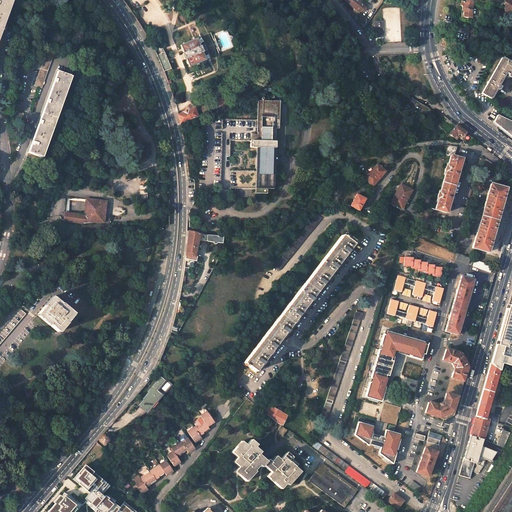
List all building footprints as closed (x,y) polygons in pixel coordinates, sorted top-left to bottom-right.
[(0,0),(0,31),(11,0),(0,0)] [(366,9),(355,0),(343,0),(358,12),(365,12),(365,10),(366,9)] [(466,18),(467,18),(468,18),(469,17),(470,16),(471,15),(471,14),(471,12),(472,6),(467,5),(468,2),(461,1),(460,6),(461,6),(461,11),(464,11),(463,12),(463,14),(463,15),(464,16),(465,17),(466,18)] [(197,39),(180,45),(184,53),(182,54),(185,60),(186,59),(189,67),(206,60),(203,52),(201,46),(200,46),(197,39)] [(56,48),(49,45),(34,86),(41,88),(56,48)] [(162,47),(154,50),(154,51),(158,59),(161,65),(166,77),(173,74),(162,47)] [(497,67),(481,94),(490,99),(496,89),(493,87),(495,85),(498,86),(506,72),(507,73),(506,73),(506,74),(510,76),(510,75),(511,75),(511,63),(502,58),(497,67)] [(305,62),(298,64),(301,70),(307,68),(305,62)] [(35,145),(60,74),(57,72),(28,153),(31,155),(35,145)] [(74,79),(60,74),(31,155),(45,160),(74,79)] [(223,97),(211,103),(213,109),(226,104),(223,97)] [(424,110),(426,106),(413,99),(411,102),(418,106),(417,107),(424,110)] [(255,194),(267,194),(267,189),(273,189),(275,148),(276,142),(275,141),(276,109),(275,109),(275,101),(258,100),(257,120),(257,133),(257,136),(256,136),(252,139),(252,141),(251,140),(250,141),(250,146),(250,147),(251,148),(256,148),(255,171),(255,188),(255,194)] [(199,109),(202,114),(209,111),(207,105),(199,109)] [(194,108),(178,115),(180,124),(197,116),(194,108)] [(511,138),(511,122),(497,115),(493,123),(511,138)] [(444,123),(453,129),(456,126),(448,119),(444,123)] [(462,137),(465,133),(456,126),(453,129),(449,134),(456,139),(457,139),(460,135),(462,137)] [(457,147),(448,146),(446,153),(454,155),(457,147)] [(462,159),(450,156),(447,168),(445,167),(444,171),(446,172),(440,193),(438,193),(437,197),(438,198),(435,210),(446,213),(462,159)] [(377,164),(364,179),(373,186),(386,171),(377,164)] [(506,188),(490,184),(483,208),(484,208),(480,224),(479,224),(472,248),(488,253),(494,228),(498,212),(499,212),(506,188)] [(411,191),(401,185),(392,203),(402,208),(411,191)] [(356,194),(350,206),(359,211),(365,199),(356,194)] [(106,201),(86,199),(84,215),(65,213),(64,221),(80,223),(92,222),(104,223),(106,201)] [(317,214),(274,266),(279,270),(322,218),(317,214)] [(186,255),(185,259),(193,260),(198,240),(200,233),(188,231),(186,255)] [(200,233),(198,240),(207,241),(222,243),(223,237),(207,235),(200,233)] [(341,235),(304,284),(316,292),(353,244),(341,235)] [(353,244),(316,292),(317,293),(354,245),(353,244)] [(471,258),(458,253),(456,260),(468,264),(471,258)] [(412,257),(405,257),(404,265),(411,266),(411,268),(419,268),(418,270),(426,271),(426,273),(433,273),(433,275),(440,276),(441,267),(433,267),(434,265),(426,264),(427,262),(419,262),(419,260),(412,260),(412,257)] [(492,266),(475,260),(472,266),(490,273),(492,266)] [(439,302),(443,289),(436,287),(425,284),(425,283),(423,283),(424,279),(420,278),(418,281),(416,281),(405,278),(398,276),(394,289),(401,291),(404,283),(414,286),(412,294),(421,297),(424,289),(434,292),(432,300),(439,302)] [(473,280),(461,276),(445,331),(457,335),(473,280)] [(304,284),(244,363),(255,372),(316,292),(304,284)] [(410,297),(410,290),(405,288),(402,294),(410,297)] [(511,355),(511,289),(490,363),(499,370),(502,363),(509,366),(511,355)] [(316,292),(255,372),(256,373),(317,293),(316,292)] [(430,303),(430,296),(425,294),(422,300),(430,303)] [(45,306),(38,314),(49,324),(58,332),(65,323),(66,324),(73,315),(69,312),(61,305),(62,305),(53,297),(46,306),(45,306)] [(9,300),(0,310),(0,321),(15,304),(9,300)] [(432,327),(436,313),(429,311),(426,319),(416,316),(418,308),(409,305),(407,313),(396,310),(398,302),(391,300),(387,313),(394,316),(394,315),(405,318),(405,319),(408,319),(406,325),(410,327),(412,321),(414,321),(414,320),(425,324),(432,327)] [(400,302),(399,309),(405,310),(407,304),(400,302)] [(420,308),(419,314),(425,316),(427,310),(420,308)] [(20,309),(0,333),(0,344),(26,314),(20,309)] [(360,321),(363,314),(356,311),(353,319),(354,319),(360,321)] [(327,420),(360,321),(354,319),(320,418),(327,420)] [(383,330),(364,397),(381,402),(393,361),(390,360),(392,351),(422,360),(427,343),(383,330)] [(459,354),(446,349),(442,360),(451,363),(452,364),(451,364),(453,367),(454,367),(454,368),(451,377),(462,381),(466,367),(459,354)] [(498,370),(490,364),(475,416),(485,419),(498,370)] [(143,404),(141,406),(147,412),(171,385),(161,376),(147,392),(148,392),(142,399),(143,400),(141,402),(143,404)] [(456,397),(446,393),(442,403),(442,402),(438,404),(438,405),(437,405),(428,402),(425,413),(438,417),(452,411),(456,397)] [(267,405),(264,412),(277,422),(282,425),(287,416),(280,412),(281,412),(274,408),(273,409),(267,405)] [(214,421),(207,411),(200,415),(203,420),(207,426),(214,421)] [(485,419),(475,416),(470,435),(483,439),(488,420),(485,419)] [(207,426),(203,420),(193,426),(198,434),(207,427),(207,426)] [(379,448),(377,453),(392,464),(401,434),(384,430),(382,437),(371,433),(373,427),(357,422),(353,435),(367,446),(368,444),(374,446),(373,448),(377,449),(378,447),(379,448)] [(198,434),(193,426),(186,431),(194,441),(200,437),(198,434)] [(283,427),(278,434),(282,437),(287,430),(283,427)] [(510,433),(504,430),(497,444),(497,445),(503,447),(510,433)] [(105,431),(103,433),(110,439),(112,437),(105,431)] [(97,440),(104,446),(110,439),(103,433),(97,440)] [(483,439),(470,435),(468,441),(494,450),(497,445),(497,444),(483,439)] [(194,448),(187,437),(180,441),(185,449),(187,452),(194,448)] [(438,445),(440,440),(428,437),(427,442),(438,445)] [(246,445),(241,441),(231,452),(237,457),(233,462),(238,467),(234,471),(246,481),(255,471),(254,470),(259,465),(261,467),(263,465),(271,472),(267,476),(280,489),(285,483),(288,485),(300,471),(294,466),(296,464),(291,459),(293,457),(287,452),(280,460),(276,456),(271,461),(268,459),(266,461),(258,454),(260,452),(255,447),(257,444),(251,439),(246,445)] [(175,455),(185,449),(180,441),(171,448),(173,451),(175,455)] [(316,441),(312,446),(344,470),(348,465),(316,441)] [(494,450),(468,441),(466,448),(465,452),(487,461),(494,450)] [(436,452),(425,447),(416,472),(427,476),(436,452)] [(166,455),(172,465),(179,460),(175,455),(173,451),(166,455)] [(487,461),(465,452),(463,458),(473,463),(484,466),(487,461)] [(473,463),(463,458),(458,475),(466,477),(470,470),(478,474),(484,466),(473,463)] [(172,470),(165,460),(159,464),(163,471),(164,472),(166,474),(172,471),(172,470)] [(357,490),(322,463),(308,481),(344,507),(357,490)] [(159,464),(149,471),(149,472),(154,479),(164,472),(163,471),(159,464)] [(87,465),(76,478),(100,498),(91,509),(94,511),(139,511),(140,511),(125,500),(120,506),(105,493),(112,485),(87,465)] [(349,466),(344,472),(365,488),(370,482),(349,466)] [(145,485),(154,479),(149,472),(140,478),(145,485)] [(133,483),(141,494),(147,489),(145,485),(140,478),(133,483)] [(420,487),(412,481),(408,486),(416,492),(420,487)] [(370,482),(367,487),(383,499),(387,494),(370,482)] [(57,502),(49,511),(50,511),(56,511),(57,511),(56,511),(75,511),(83,504),(66,490),(63,493),(62,493),(55,500),(57,502)] [(393,493),(387,501),(397,508),(403,501),(393,493)]
